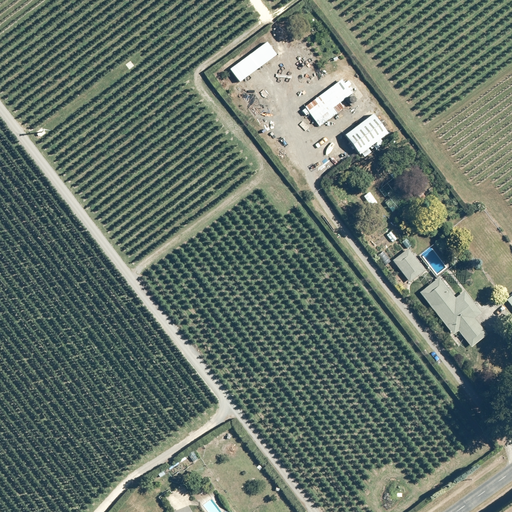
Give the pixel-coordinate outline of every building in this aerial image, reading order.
[(277,56),(266,41),(229,69),(240,83),(277,56)] [(352,93),(342,79),(306,106),(301,109),(309,120),(312,117),(319,126),(344,108),(340,103),(352,93)] [(360,155),(370,147),(374,152),(380,148),(376,142),(387,134),(373,116),(346,136),(360,155)] [(388,231),(384,234),(391,243),(395,240),(388,231)] [(425,271),(408,247),(391,259),(409,283),(425,271)] [(390,261),(382,251),(371,259),(380,269),(390,261)] [(454,297),(438,277),(419,293),(453,335),(458,331),(471,347),(487,335),(474,318),(481,312),(463,290),(454,297)]
